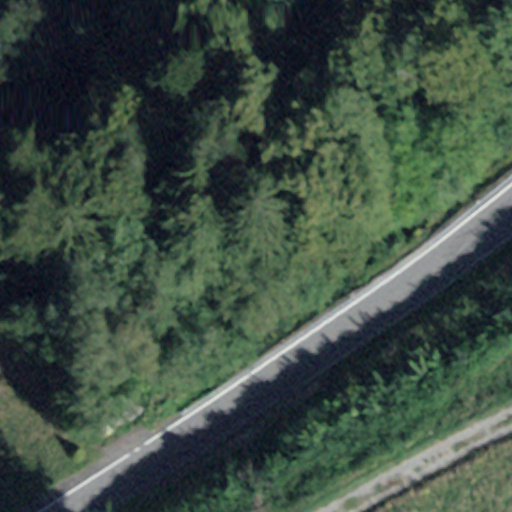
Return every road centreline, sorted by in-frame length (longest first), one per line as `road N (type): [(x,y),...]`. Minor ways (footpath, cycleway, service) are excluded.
road 1 (tertiary): [(76,511),(511,208)]
road 2 (track): [(511,422),(345,511)]
